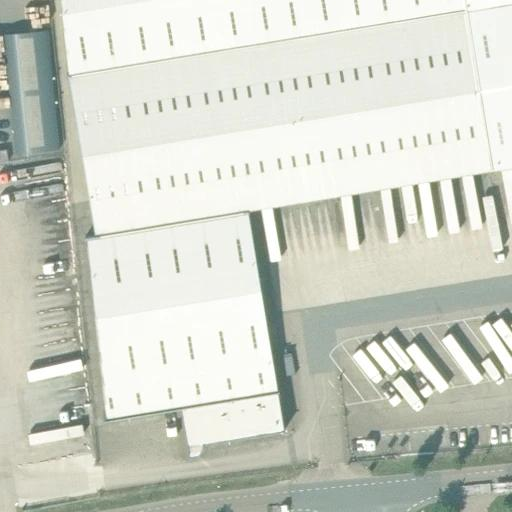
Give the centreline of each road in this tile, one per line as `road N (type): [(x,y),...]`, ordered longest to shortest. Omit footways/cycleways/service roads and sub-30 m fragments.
road 1 (unclassified): [(211,511),(370,493)]
road 2 (unclassified): [(370,493),(511,479)]
